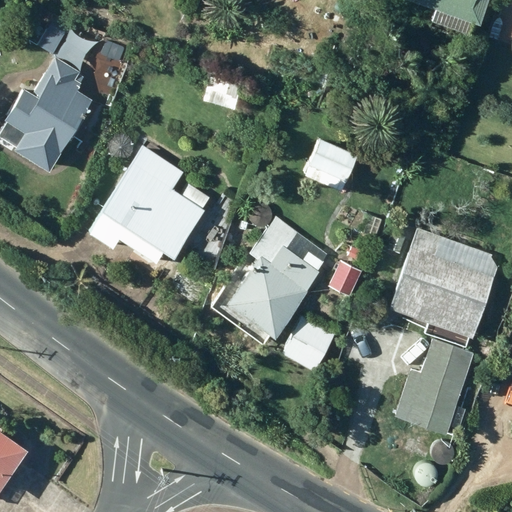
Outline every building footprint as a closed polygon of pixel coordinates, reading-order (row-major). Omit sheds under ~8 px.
[(370,24),(377,4),(366,0),(362,0),(351,36),(361,39),(367,22),(370,24)] [(480,0),(385,0),(426,14),(422,25),(461,39),(465,26),(470,28),(480,0)] [(47,56),(58,40),(44,30),(32,46),(47,56)] [(61,42),(25,97),(17,92),(0,118),(0,125),(16,137),(15,139),(41,156),(54,135),(63,140),(87,102),(70,92),(79,77),(75,74),(86,58),(61,42)] [(352,156),(316,140),(299,176),(335,192),(352,156)] [(137,147),(78,237),(106,255),(115,241),(139,257),(145,249),(167,263),(200,214),(197,212),(205,199),(174,178),(177,174),(137,147)] [(219,308),(267,343),(302,295),(300,293),(315,274),(313,272),(325,256),(272,217),(244,255),(252,262),(231,291),(222,284),(212,298),(222,304),(219,308)] [(396,254),(401,239),(387,235),(382,249),(396,254)] [(383,309),(466,341),(494,268),(485,255),(436,236),(431,251),(408,242),(383,309)] [(336,261),(318,298),(346,313),(365,276),(336,261)] [(168,285),(187,299),(196,287),(177,273),(168,285)] [(300,317),(275,354),(307,374),(332,338),(300,317)] [(406,373),(389,419),(438,438),(439,436),(449,440),(461,409),(453,406),(471,357),(428,341),(415,376),(406,373)] [(0,496),(29,455),(0,435),(0,496)]
